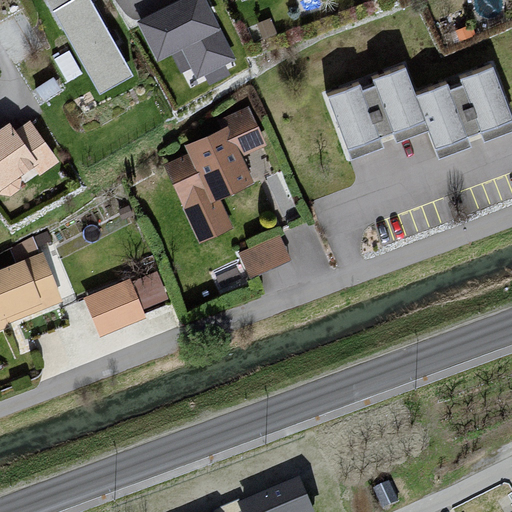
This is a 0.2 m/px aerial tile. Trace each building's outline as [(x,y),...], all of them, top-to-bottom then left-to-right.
[(47,0),(100,94),(133,75),(91,0),(47,0)] [(201,0),(183,0),(142,20),(151,39),(176,26),(198,72),(230,57),(201,0)] [(71,75),(82,68),(71,51),(60,59),(71,75)] [(511,114),(494,64),(413,94),(427,130),(436,156),(511,128),(511,114)] [(403,67),(323,96),(346,159),(427,130),(413,94),(403,67)] [(226,127),(190,142),(194,150),(165,162),(198,243),(235,228),(222,197),(254,184),(243,156),(266,147),(250,106),(222,117),(226,127)] [(6,124),(0,128),(0,194),(1,196),(13,198),(57,165),(27,123),(14,133),(6,124)] [(280,235),(240,252),(250,276),(291,259),(280,235)] [(0,271),(0,327),(62,302),(42,254),(0,271)] [(132,278),(85,296),(100,334),(147,316),(132,278)] [(302,480),(242,503),(245,511),(312,511),(314,511),(302,480)] [(400,501),(390,481),(375,489),(385,508),(400,501)]
